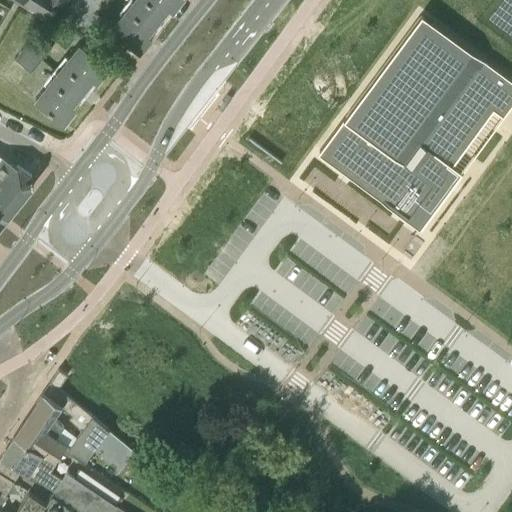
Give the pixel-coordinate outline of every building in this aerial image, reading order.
[(20,0),(46,15),(55,0),(60,0),(62,1),(62,0),(20,0)] [(146,33),(157,19),(132,0),(122,13),(146,33)] [(132,0),(157,19),(168,6),(160,0),(132,0)] [(160,0),(168,6),(168,5),(172,8),(178,0),(160,0)] [(511,0),(493,0),(489,6),(510,20),(511,17),(511,0)] [(511,98),(511,79),(416,11),(317,150),(318,150),(410,215),(420,201),(432,209),(461,168),(452,161),(493,105),(502,112),(511,98)] [(146,33),(122,13),(111,28),(139,50),(150,36),(146,33)] [(25,45),(42,59),(52,46),(34,33),(25,45)] [(67,58),(92,77),(92,76),(96,80),(107,66),(79,43),(67,58)] [(31,73),(42,59),(25,45),(14,59),(31,73)] [(81,90),(92,77),(67,58),(57,71),(81,90)] [(70,104),(81,90),(57,71),(46,84),(70,104)] [(70,104),(46,84),(35,99),(63,121),(74,107),(70,104)] [(0,156),(0,209),(8,216),(33,184),(33,176),(0,156)] [(66,374),(58,368),(50,379),(59,386),(66,374)] [(50,379),(42,392),(60,407),(60,406),(61,407),(70,396),(59,386),(50,379)] [(52,418),(60,407),(42,392),(21,423),(69,454),(70,453),(84,462),(97,444),(99,441),(109,428),(70,396),(61,407),(71,414),(68,418),(81,429),(74,437),(69,445),(56,436),(63,425),(52,418)] [(62,465),(69,454),(21,423),(1,454),(22,467),(54,488),(61,477),(49,470),(56,461),(62,465)] [(5,493),(22,467),(1,454),(0,456),(0,511),(11,511),(7,509),(5,511),(3,511),(0,509),(0,505),(7,494),(5,493)] [(75,476),(116,502),(121,494),(80,468),(75,476)] [(45,503),(27,492),(14,511),(109,511),(115,504),(67,470),(45,503)]
